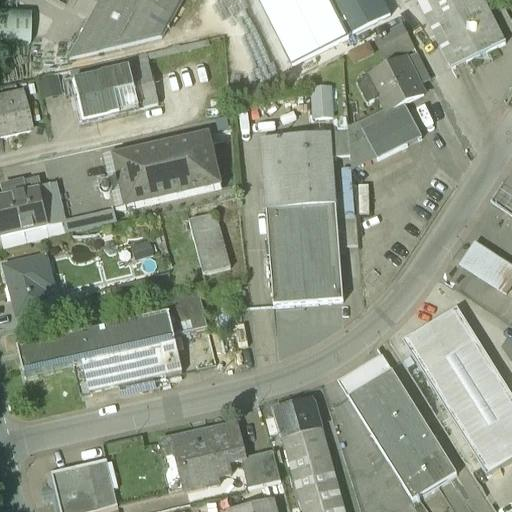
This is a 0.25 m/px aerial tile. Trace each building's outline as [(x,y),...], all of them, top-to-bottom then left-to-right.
[(99,0),(64,64),(66,65),(162,41),(184,0),(99,0)] [(255,0),(290,68),(348,39),(327,0),(255,0)] [(379,0),(327,0),(348,39),(389,18),(379,0)] [(481,0),(414,0),(450,71),(504,44),(481,0)] [(29,18),(0,17),(0,48),(28,50),(29,18)] [(63,50),(75,30),(65,25),(54,44),(63,50)] [(400,25),(381,35),(392,57),(411,47),(400,25)] [(366,44),(348,54),(353,63),(371,54),(366,44)] [(404,60),(355,84),(366,106),(378,99),(384,112),(386,114),(402,106),(422,96),(404,60)] [(149,69),(70,87),(79,127),(158,108),(149,69)] [(0,100),(0,143),(28,137),(18,97),(0,100)] [(384,112),(360,124),(347,129),(348,152),(366,143),(376,161),(376,162),(420,140),(402,106),(386,114),(384,112)] [(327,108),(302,110),(304,134),(328,132),(327,108)] [(329,135),(259,141),(273,311),(342,305),(329,135)] [(209,138),(104,163),(116,216),(221,191),(209,138)] [(366,143),(348,152),(351,174),(376,161),(366,143)] [(39,193),(0,202),(0,223),(1,226),(0,226),(0,243),(48,232),(39,193)] [(216,217),(189,223),(201,276),(229,270),(216,217)] [(511,272),(474,248),(461,268),(505,296),(511,286),(511,272)] [(45,262),(5,272),(17,321),(47,314),(40,285),(50,282),(45,262)] [(511,399),(456,310),(402,344),(486,477),(511,461),(511,399)] [(167,317),(74,339),(81,369),(87,396),(180,374),(167,317)] [(74,339),(17,352),(24,383),(81,369),(74,339)] [(452,472),(380,357),(337,383),(410,498),(452,472)] [(310,403),(272,413),(279,440),(317,429),(310,403)] [(236,425),(160,443),(163,455),(177,452),(181,470),(185,469),(189,489),(215,483),(214,477),(228,474),(225,462),(244,458),(236,425)] [(317,429),(279,440),(300,511),(342,511),(319,428),(317,429)] [(271,452),(244,458),(251,488),(278,482),(271,452)] [(105,462),(49,477),(58,511),(102,511),(117,508),(105,462)] [(275,511),(271,496),(226,508),(227,511),(275,511)]
